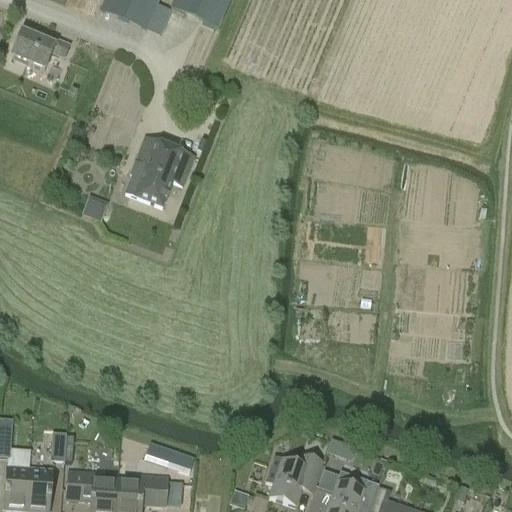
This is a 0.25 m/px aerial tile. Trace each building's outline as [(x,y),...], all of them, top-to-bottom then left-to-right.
[(159,0),(105,0),(99,14),(146,34),(159,0)] [(218,34),(231,0),(174,0),(169,13),(218,34)] [(63,62),(69,49),(50,41),(48,47),(22,36),(11,60),(44,74),(51,57),(63,62)] [(128,179),(130,180),(123,198),(162,214),(172,188),(182,192),(195,161),(143,141),(128,179)] [(97,223),(104,205),(85,198),(78,217),(97,223)] [(0,461),(9,463),(11,434),(0,433),(0,461)] [(66,438),(51,437),(49,465),(49,466),(51,466),(64,467),(64,465),(65,451),(66,438)] [(148,449),(143,465),(165,473),(170,457),(148,449)] [(273,461),(266,484),(273,487),(268,502),(294,511),(300,494),(312,499),(323,467),(310,462),(300,459),(297,469),(281,464),(273,461)] [(25,511),(28,474),(6,472),(3,511),(25,511)] [(25,511),(47,511),(50,475),(28,474),(25,511)] [(324,475),(318,491),(333,496),(327,511),(370,511),(377,491),(378,489),(366,485),(340,476),(339,480),(324,475)] [(89,511),(114,511),(116,485),(93,483),(93,478),(68,476),(66,504),(90,506),(89,511)] [(139,511),(139,509),(166,511),(167,480),(138,478),(137,486),(116,485),(114,511),(139,511)] [(456,489),(452,501),(462,504),(466,492),(456,489)] [(403,511),(386,506),(390,496),(377,491),(370,511),(403,511)]
